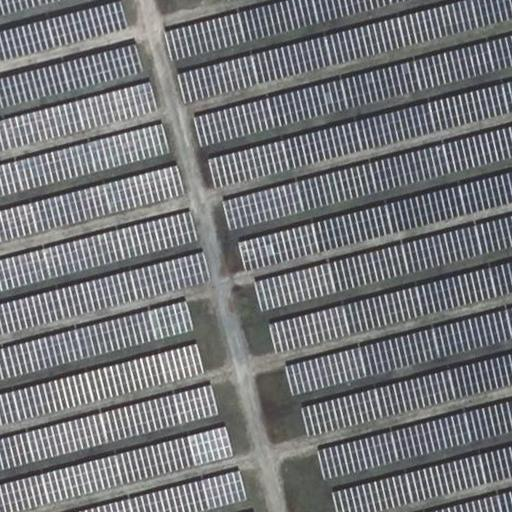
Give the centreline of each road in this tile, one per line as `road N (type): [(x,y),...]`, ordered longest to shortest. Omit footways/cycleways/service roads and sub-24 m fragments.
road 1 (track): [(511,300),(0,432)]
road 2 (track): [(277,511),(146,0)]
road 3 (track): [(511,209),(0,340)]
road 4 (track): [(511,120),(0,250)]
road 5 (track): [(0,154),(511,25)]
road 6 (track): [(511,391),(45,511)]
road 7 (track): [(261,0),(0,67)]
